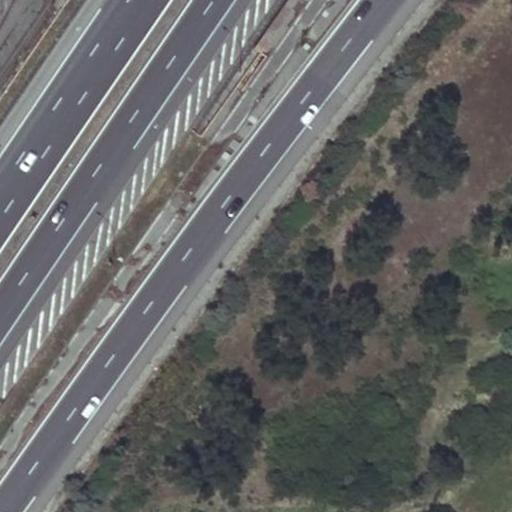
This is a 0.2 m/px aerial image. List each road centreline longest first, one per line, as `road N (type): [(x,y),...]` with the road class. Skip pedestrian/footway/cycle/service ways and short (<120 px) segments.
road 1 (motorway): [(1,511),(379,0)]
road 2 (motorway): [(0,315),(214,0)]
road 3 (motorway): [(136,0),(0,203)]
